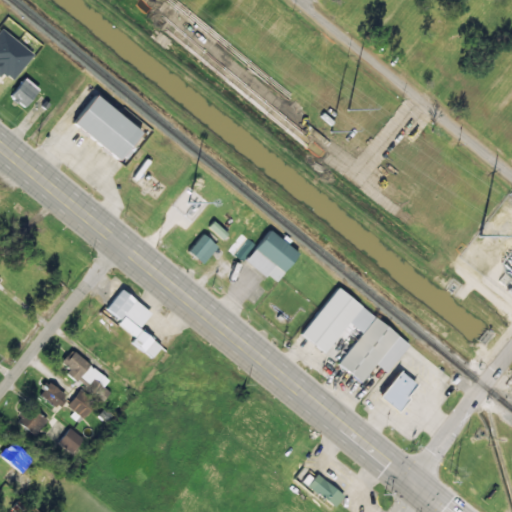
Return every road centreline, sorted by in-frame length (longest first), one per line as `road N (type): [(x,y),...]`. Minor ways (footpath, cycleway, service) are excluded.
road 1 (primary): [(450,511),(0,143)]
road 2 (residential): [(511,172),(300,0)]
road 3 (residential): [(0,391),(121,242)]
road 4 (residential): [(416,484),(511,351)]
